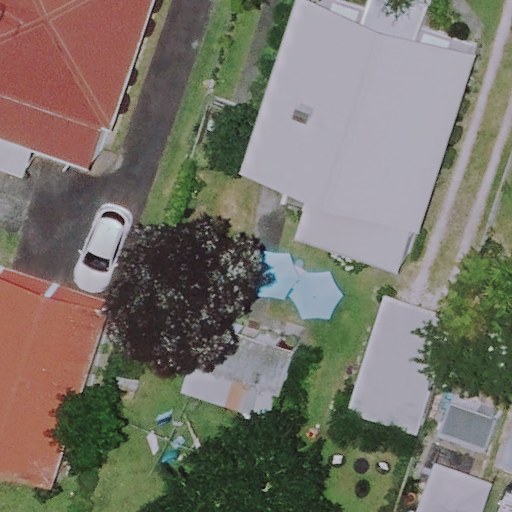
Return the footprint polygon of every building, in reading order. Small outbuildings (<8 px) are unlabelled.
[(163,0),(0,0),(0,156),(34,167),(42,140),(113,162),(163,0)] [(365,0),(365,1),(363,0),(310,0),(256,159),(318,181),(303,222),(422,263),(497,47),(432,24),(440,0),(365,0)] [(113,302),(1,266),(0,270),(0,457),(57,476),(113,302)] [(458,294),(400,275),(357,405),(416,424),(458,294)] [(304,340),(214,310),(199,357),(289,386),(304,340)] [(511,310),(510,310),(492,364),(511,371),(511,310)] [(511,400),(474,386),(456,433),(511,454),(511,400)]
